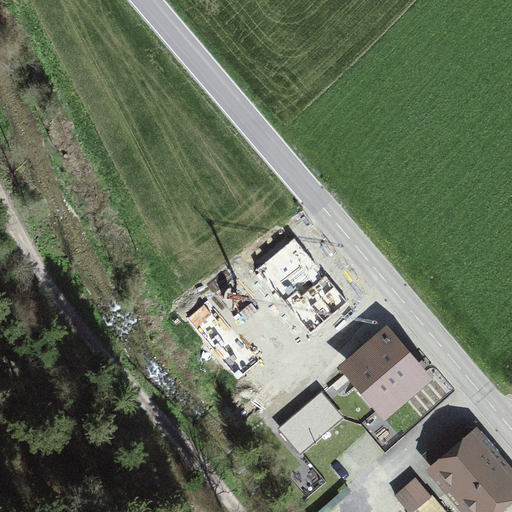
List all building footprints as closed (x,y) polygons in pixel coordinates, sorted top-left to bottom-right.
[(371,316),(345,288),(322,309),(348,337),(371,316)] [(386,337),(350,368),(371,392),(366,396),(379,411),(420,377),(386,337)] [(273,418),(285,432),(295,425),(305,437),(324,420),(302,393),(273,418)] [(511,485),(462,426),(427,456),(474,511),(482,511),(511,487),(511,485)] [(428,494),(410,472),(390,489),(409,511),(428,494)]
